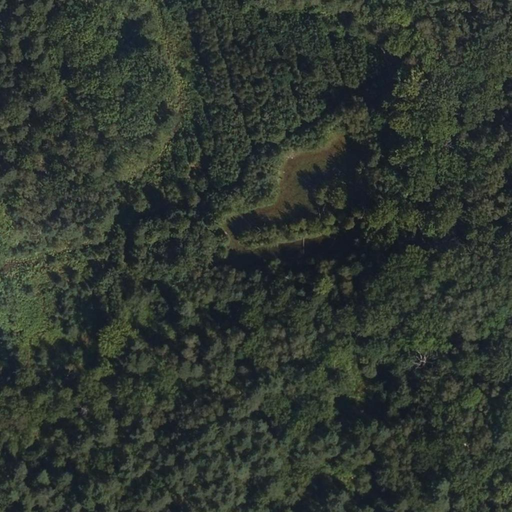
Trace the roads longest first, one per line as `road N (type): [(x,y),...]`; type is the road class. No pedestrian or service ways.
road 1 (track): [(314,511),(376,370),(422,197)]
road 2 (track): [(498,511),(422,197)]
road 3 (track): [(422,197),(375,0)]
